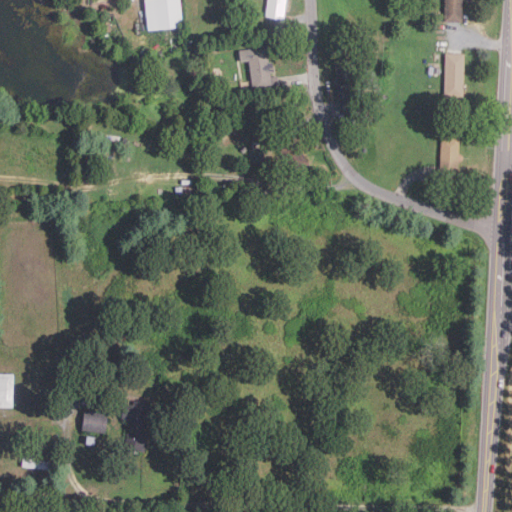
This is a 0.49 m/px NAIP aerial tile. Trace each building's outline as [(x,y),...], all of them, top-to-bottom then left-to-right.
[(180,0),(184,27),(149,31),(146,0),(180,0)] [(286,0),(285,19),(267,16),(269,0),(286,0)] [(463,0),(463,22),(445,22),(445,0),(463,0)] [(254,91),(250,61),(241,62),(239,51),(267,47),(270,63),(274,63),(275,72),(271,73),(273,89),(254,91)] [(464,97),(445,97),(447,54),(465,55),(464,97)] [(339,101),(338,84),(336,84),(336,78),(337,78),(336,60),(354,59),(357,99),(339,101)] [(295,174),(273,140),(288,131),(309,164),(295,174)] [(459,177),(441,176),(442,138),(460,139),(459,177)] [(177,195),(176,187),(192,186),(193,193),(177,195)] [(13,406),(0,405),(0,373),(14,374),(13,406)] [(145,452),(126,449),(129,423),(126,423),(127,420),(122,419),(124,404),(134,405),(134,401),(150,403),(150,408),(155,408),(153,423),(149,423),(147,437),(149,437),(148,444),(146,444),(145,452)] [(105,432),(82,429),(85,410),(108,413),(105,432)] [(95,444),(86,442),(87,434),(97,436),(95,444)] [(50,470),(22,466),(23,458),(52,461),(50,470)]
